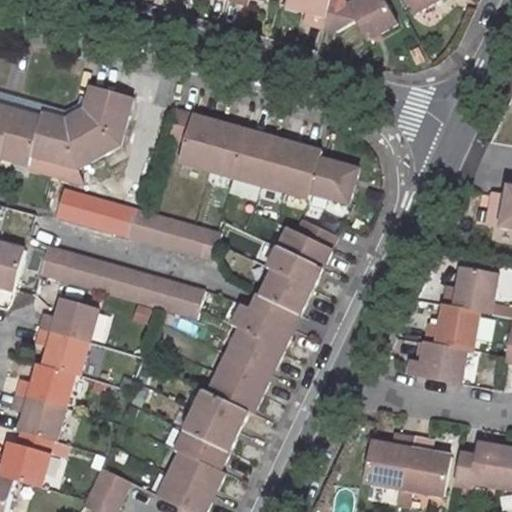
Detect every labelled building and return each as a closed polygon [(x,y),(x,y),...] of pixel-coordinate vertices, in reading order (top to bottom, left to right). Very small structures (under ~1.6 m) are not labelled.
[(290,0),(288,9),(312,15),(309,25),(323,29),(331,0),(290,0)] [(331,0),(323,29),(336,33),(357,22),(368,41),(398,24),(384,0),(357,0),(348,5),(347,2),(348,0),(331,0)] [(443,0),(409,0),(417,14),(443,0)] [(93,88),(86,112),(121,147),(134,99),(93,88)] [(0,106),(0,157),(2,158),(15,110),(0,106)] [(15,110),(2,158),(29,166),(31,156),(42,118),(15,110)] [(174,111),(167,137),(187,143),(195,117),(174,111)] [(86,112),(67,121),(78,169),(121,147),(86,112)] [(42,118),(31,156),(78,169),(67,121),(43,115),(42,118)] [(187,143),(182,163),(210,172),(222,125),(195,117),(187,143)] [(222,125),(210,172),(233,178),(247,131),(222,125)] [(247,131),(233,178),(262,186),(275,139),(247,131)] [(275,139),(262,186),(286,193),(298,146),(275,139)] [(298,146),(286,193),(309,199),(311,193),(321,159),(323,153),(298,146)] [(78,169),(31,156),(29,166),(28,168),(82,183),(78,169)] [(321,159),(311,193),(350,205),(360,171),(321,159)] [(491,194),(486,224),(511,228),(511,187),(510,187),(508,196),(491,194)] [(65,190),(60,211),(58,218),(72,222),(81,194),(65,190)] [(81,194),(72,222),(86,226),(94,198),(81,194)] [(94,198),(86,226),(100,230),(108,202),(94,198)] [(108,202),(100,230),(114,234),(123,206),(108,202)] [(123,206),(114,234),(129,238),(137,210),(123,206)] [(137,210),(129,238),(143,242),(151,214),(137,210)] [(151,214),(143,242),(157,246),(165,218),(151,214)] [(165,218),(157,246),(172,250),(180,222),(165,218)] [(180,222),(172,250),(186,254),(193,226),(180,222)] [(303,222),(297,234),(333,251),(339,238),(303,222)] [(193,226),(186,254),(200,258),(208,230),(193,226)] [(208,230),(200,258),(214,263),(222,234),(208,230)] [(290,230),(280,250),(324,271),(333,251),(297,234),(290,230)] [(0,286),(11,290),(22,248),(0,242),(0,286)] [(50,247),(41,275),(56,279),(64,251),(50,247)] [(280,250),(271,269),(275,271),(315,290),(324,271),(280,250)] [(64,251),(56,279),(70,283),(78,255),(64,251)] [(78,255),(70,283),(84,287),(92,259),(78,255)] [(92,259),(84,287),(98,292),(107,263),(92,259)] [(107,263),(98,292),(112,295),(121,267),(107,263)] [(121,267),(112,295),(126,299),(135,271),(121,267)] [(443,292),(440,306),(477,313),(488,315),(495,276),(460,269),(456,288),(454,294),(443,292)] [(135,271),(126,299),(141,303),(149,275),(135,271)] [(275,271),(262,298),(302,317),(315,290),(275,271)] [(149,275),(141,303),(155,307),(163,279),(149,275)] [(163,279),(155,307),(170,311),(178,284),(163,279)] [(178,284),(170,311),(184,316),(192,288),(178,284)] [(444,286),(443,292),(454,294),(456,288),(444,286)] [(192,288),(184,316),(199,320),(207,292),(192,288)] [(258,297),(252,309),(295,330),(302,317),(262,298),(258,297)] [(45,313),(41,329),(91,343),(101,310),(65,300),(60,318),(45,313)] [(245,306),(235,326),(243,330),(286,350),(295,330),(252,309),(245,306)] [(426,328),(423,343),(464,350),(471,352),(477,313),(440,306),(436,325),(435,330),(426,328)] [(41,329),(37,344),(51,347),(46,366),(78,375),(82,376),(91,343),(41,329)] [(243,330),(230,356),(274,376),(286,350),(243,330)] [(409,362),(406,373),(458,383),(464,350),(423,343),(418,364),(409,362)] [(230,356),(221,375),(264,395),(274,376),(230,356)] [(22,380),(18,394),(68,408),(78,375),(46,366),(42,365),(37,384),(22,380)] [(221,375),(211,395),(250,413),(255,416),(264,395),(221,375)] [(206,392),(196,412),(241,433),(250,413),(211,395),(206,392)] [(28,415),(23,433),(56,442),(58,443),(68,408),(18,394),(14,411),(28,415)] [(196,412),(187,431),(231,453),(241,433),(196,412)] [(187,431),(178,451),(183,453),(222,471),(231,453),(187,431)] [(12,444),(2,476),(16,480),(43,488),(56,442),(23,433),(20,446),(12,444)] [(373,445),(367,483),(406,490),(414,440),(399,437),(397,449),(373,445)] [(414,440),(406,490),(442,497),(449,458),(428,454),(429,443),(414,440)] [(464,452),(458,484),(473,488),(475,482),(503,488),(510,450),(482,444),(479,457),(464,452)] [(511,450),(510,450),(503,488),(511,489),(511,450)] [(183,453),(172,475),(216,496),(227,473),(222,471),(183,453)] [(133,474),(139,461),(121,454),(116,467),(133,474)] [(103,470),(97,483),(126,497),(133,484),(103,470)] [(0,511),(6,511),(16,480),(2,476),(0,475),(0,511)] [(172,475),(161,498),(190,511),(208,511),(216,496),(172,475)] [(97,483),(91,495),(120,508),(126,497),(97,483)] [(372,487),(370,496),(397,501),(399,491),(372,487)] [(91,495),(86,507),(96,511),(118,511),(120,508),(91,495)]
